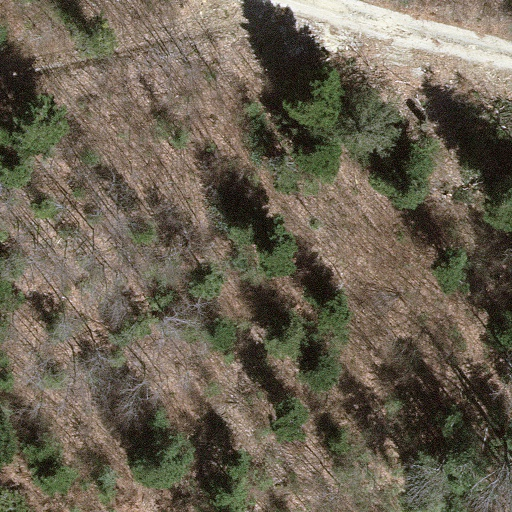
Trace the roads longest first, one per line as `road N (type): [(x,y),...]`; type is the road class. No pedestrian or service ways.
road 1 (track): [(0,80),(310,0)]
road 2 (track): [(317,0),(511,52)]
